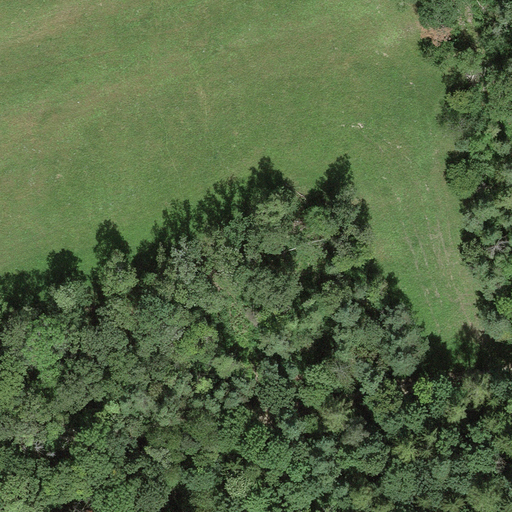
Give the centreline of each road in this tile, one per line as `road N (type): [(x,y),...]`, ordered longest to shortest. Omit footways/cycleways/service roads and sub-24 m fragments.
road 1 (track): [(511,375),(110,437),(0,423)]
road 2 (track): [(146,511),(299,410)]
